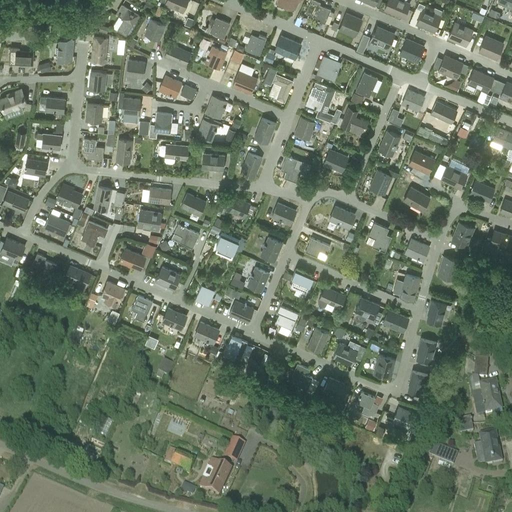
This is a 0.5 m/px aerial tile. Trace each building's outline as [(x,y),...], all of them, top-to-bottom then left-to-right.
[(183,11),(187,0),(159,0),(159,1),(183,11)] [(276,0),(276,2),(280,3),(292,8),(294,8),(297,2),(296,1),(296,0),(276,0)] [(319,21),(324,23),(325,23),(329,12),(330,9),(317,4),(318,1),(315,0),(310,0),(306,11),(312,13),(310,17),(317,20),(317,21),(319,21)] [(403,18),(410,3),(402,0),(388,0),(384,9),(403,18)] [(147,2),(144,8),(150,11),(153,5),(147,2)] [(419,3),(416,9),(422,11),(423,9),(424,5),(419,3)] [(121,5),(117,13),(125,18),(118,30),(126,34),(129,36),(141,17),(138,15),(121,5)] [(480,5),(478,11),(485,14),(488,8),(480,5)] [(158,6),(155,13),(161,15),(164,8),(158,6)] [(422,11),(416,24),(423,26),(423,25),(427,26),(426,28),(434,31),(436,26),(440,19),(441,17),(423,9),(422,11)] [(491,9),(488,15),(498,19),(500,13),(491,9)] [(329,12),(325,23),(328,25),(333,13),(329,12)] [(355,36),(361,20),(346,13),(339,29),(355,36)] [(211,18),(208,24),(212,26),(210,31),(220,36),(223,37),(229,24),(216,18),(215,20),(211,18)] [(159,40),(165,25),(151,19),(144,34),(159,40)] [(331,28),(331,29),(336,31),(339,24),(334,22),(331,28)] [(448,37),(454,40),(455,38),(458,40),(458,42),(466,45),(472,30),(454,22),(448,37)] [(369,41),(388,48),(390,44),(392,39),(394,34),(376,26),(369,41)] [(193,34),(190,40),(198,43),(200,38),(200,37),(193,34)] [(363,34),(359,43),(365,46),(369,36),(363,34)] [(251,35),(245,49),(259,54),(264,40),(266,38),(259,35),(258,38),(251,35)] [(281,36),(275,49),(294,58),(300,44),(281,36)] [(479,51),(485,53),(486,52),(489,53),(489,55),(497,58),(503,44),(485,36),(479,51)] [(59,41),(57,62),(72,58),(74,37),(59,41)] [(104,63),(107,38),(94,37),(91,62),(104,63)] [(132,37),(128,44),(133,46),(137,40),(132,37)] [(203,37),(200,46),(206,49),(210,40),(203,37)] [(230,37),(227,44),(234,47),(237,40),(230,37)] [(399,53),(417,61),(424,46),(406,39),(399,53)] [(190,53),(169,44),(164,56),(185,65),(190,53)] [(205,62),(205,63),(219,69),(226,52),(212,46),(210,51),(207,50),(205,56),(207,57),(205,62)] [(18,51),(18,48),(10,47),(9,63),(32,65),(33,52),(18,51)] [(267,48),(262,59),(264,60),(267,52),(272,54),(274,50),(267,48)] [(234,51),(230,60),(239,64),(243,55),(234,51)] [(267,52),(264,60),(270,62),(273,54),(272,54),(267,52)] [(438,70),(456,78),(459,72),(462,64),(462,63),(444,55),(438,70)] [(323,56),(317,71),(329,76),(335,74),(340,62),(323,56)] [(142,77),(145,62),(128,60),(126,75),(142,77)] [(48,61),(38,64),(41,72),(50,70),(48,61)] [(462,64),(459,72),(465,74),(468,66),(462,64)] [(473,69),(467,83),(487,91),(488,89),(493,78),(473,69)] [(250,93),(257,78),(239,70),(232,85),(233,85),(233,84),(245,89),(244,90),(250,93)] [(104,90),(106,73),(90,72),(89,88),(104,90)] [(377,78),(364,73),(355,91),(369,97),(377,78)] [(276,74),(272,81),(282,85),(276,98),(284,101),(292,81),(276,74)] [(175,97),(181,83),(181,82),(165,75),(159,90),(175,97)] [(312,86),(305,105),(320,110),(327,92),(325,91),(327,86),(316,82),(314,86),(312,86)] [(454,82),(450,91),(456,94),(460,84),(454,82)] [(500,94),(500,97),(511,101),(511,86),(511,85),(511,84),(506,82),(505,83),(500,94)] [(147,83),(142,89),(146,92),(151,86),(147,83)] [(185,84),(183,89),(193,94),(196,88),(185,84)] [(12,93),(12,94),(0,99),(0,102),(3,112),(27,103),(21,89),(12,93)] [(408,89),(401,104),(418,111),(424,96),(408,89)] [(354,93),(351,100),(360,104),(363,97),(354,93)] [(487,94),(483,103),(488,105),(491,96),(487,94)] [(220,118),(226,101),(212,95),(205,112),(220,118)] [(45,111),(63,112),(65,98),(47,97),(40,96),(40,102),(46,103),(45,111)] [(122,113),(121,120),(137,121),(138,114),(140,99),(123,97),(122,113)] [(436,102),(431,113),(451,123),(456,111),(436,102)] [(85,120),(101,122),(103,105),(87,104),(85,120)] [(357,111),(348,107),(341,125),(353,130),(354,127),(364,131),(367,122),(354,117),(357,111)] [(392,107),(387,119),(393,122),(398,110),(392,107)] [(333,114),(330,121),(335,123),(341,110),(336,108),(334,115),(333,114)] [(162,120),(162,115),(156,114),(154,132),(170,133),(172,121),(162,120)] [(294,134),(303,137),(309,139),(315,123),(310,120),(300,117),(294,134)] [(234,118),(231,125),(238,128),(240,121),(234,118)] [(262,118),(254,138),(267,143),(275,123),(262,118)] [(203,119),(196,136),(211,142),(217,125),(203,119)] [(140,120),(139,133),(148,134),(149,121),(140,120)] [(426,126),(420,130),(424,136),(430,132),(426,126)] [(460,126),(457,133),(464,137),(467,129),(462,127),(460,126)] [(511,147),(511,133),(497,127),(492,140),(511,148),(511,147)] [(400,136),(387,130),(378,150),(392,156),(400,136)] [(26,133),(17,131),(14,146),(23,147),(26,133)] [(60,149),(61,135),(36,132),(36,138),(42,139),(42,147),(60,149)] [(404,133),(402,138),(410,141),(412,136),(404,133)] [(96,139),(84,138),(82,152),(87,152),(87,158),(102,160),(104,147),(95,146),(96,139)] [(116,161),(129,163),(131,140),(119,139),(116,161)] [(161,155),(164,155),(163,162),(165,163),(172,164),(174,163),(174,158),(187,159),(188,146),(166,144),(166,146),(162,145),(160,146),(159,154),(161,155)] [(347,157),(330,149),(323,164),(341,171),(347,157)] [(428,173),(432,164),(434,159),(415,150),(413,155),(408,164),(428,173)] [(248,152),(240,172),(254,177),(262,158),(248,152)] [(224,155),(203,153),(202,168),(223,170),(224,155)] [(286,155),(280,170),(286,172),(283,177),(297,182),(301,170),(294,167),(297,160),(291,158),(292,157),(290,156),(290,157),(286,155)] [(24,172),(45,176),(47,162),(26,158),(24,172)] [(503,158),(500,164),(508,167),(510,161),(503,158)] [(466,175),(447,165),(441,179),(460,188),(462,184),(463,185),(464,183),(463,183),(466,175)] [(369,187),(384,194),(392,176),(377,170),(369,187)] [(7,176),(4,182),(15,187),(18,180),(11,177),(11,178),(7,176)] [(489,201),(494,188),(474,180),(469,193),(489,201)] [(77,207),(82,194),(72,190),(73,188),(63,184),(57,198),(77,207)] [(92,208),(94,208),(106,211),(111,189),(99,186),(97,186),(92,208)] [(148,201),(170,204),(171,190),(150,187),(148,201)] [(411,187),(403,200),(422,210),(429,197),(411,187)] [(3,203),(23,212),(28,200),(8,191),(3,203)] [(117,191),(115,198),(122,199),(124,193),(117,191)] [(200,215),(201,211),(206,202),(187,193),(182,202),(180,206),(200,215)] [(48,196),(45,204),(53,207),(56,200),(48,196)] [(225,209),(244,217),(250,204),(231,196),(225,209)] [(511,202),(504,199),(500,211),(511,215),(511,202)] [(272,216),(290,224),(296,211),(277,203),(272,216)] [(86,205),(84,211),(91,214),(93,208),(86,205)] [(354,214),(335,206),(329,219),(349,228),(354,214)] [(138,225),(158,229),(160,213),(141,210),(138,225)] [(82,212),(77,224),(82,226),(84,222),(87,215),(87,214),(82,212)] [(70,223),(50,214),(44,227),(64,236),(70,223)] [(221,227),(224,221),(217,218),(213,224),(221,227)] [(89,221),(85,229),(91,231),(86,242),(94,246),(99,234),(104,236),(107,229),(89,221)] [(459,222),(451,240),(466,246),(473,228),(459,222)] [(199,233),(178,223),(174,233),(182,236),(179,242),(192,248),(199,233)] [(376,238),(373,246),(384,250),(390,236),(385,234),(387,228),(374,223),(369,235),(376,238)] [(212,225),(209,233),(214,235),(215,233),(218,234),(221,228),(212,225)] [(511,250),(511,247),(511,246),(511,236),(507,235),(505,234),(493,231),(490,240),(489,243),(511,250)] [(218,245),(215,251),(231,258),(238,242),(220,234),(217,241),(219,242),(218,245)] [(150,235),(148,242),(156,243),(157,236),(150,235)] [(268,237),(260,255),(274,261),(282,243),(268,237)] [(327,252),(330,245),(311,237),(305,251),(317,257),(320,251),(328,254),(328,253),(327,252)] [(0,240),(0,258),(12,264),(13,261),(17,263),(21,255),(25,246),(6,238),(4,242),(0,240)] [(404,253),(423,261),(429,246),(411,239),(404,253)] [(240,240),(236,249),(241,251),(245,242),(240,240)] [(165,241),(159,245),(163,251),(169,247),(165,241)] [(145,242),(143,247),(148,249),(146,255),(151,257),(156,247),(145,242)] [(119,261),(140,270),(145,257),(124,248),(119,261)] [(471,248),(469,255),(473,256),(477,258),(478,255),(479,251),(471,248)] [(369,257),(355,251),(350,262),(357,265),(354,272),(366,277),(372,264),(367,262),(369,257)] [(482,252),(480,259),(489,262),(491,254),(482,252)] [(37,253),(33,262),(32,266),(38,268),(36,272),(43,275),(45,276),(50,278),(52,273),(56,264),(43,258),(44,256),(37,253)] [(459,260),(444,256),(442,255),(436,274),(437,275),(454,280),(459,260)] [(66,275),(65,277),(78,283),(75,288),(83,292),(85,286),(87,283),(90,274),(70,265),(66,275)] [(180,274),(162,266),(156,281),(174,289),(180,274)] [(261,291),(269,273),(255,267),(247,285),(261,291)] [(294,277),(290,286),(305,293),(306,293),(313,277),(295,269),(292,276),(294,277)] [(286,272),(283,277),(290,280),(292,277),(292,275),(286,272)] [(404,273),(398,295),(400,296),(413,300),(419,278),(411,276),(404,273)] [(117,306),(120,298),(124,289),(107,281),(103,291),(101,295),(106,297),(104,301),(117,306)] [(208,305),(214,291),(201,285),(195,299),(208,305)] [(228,287),(224,298),(231,301),(235,290),(228,287)] [(325,305),(327,302),(340,308),(345,296),(324,287),(319,299),(317,302),(318,304),(323,306),(325,305)] [(88,298),(85,306),(91,309),(94,301),(96,295),(91,293),(88,298)] [(146,316),(148,310),(152,301),(138,295),(131,309),(137,312),(134,317),(144,321),(145,319),(146,319),(147,316),(146,316)] [(382,313),(376,311),(379,305),(360,297),(355,311),(359,312),(358,316),(358,319),(362,320),(364,319),(366,315),(373,318),(372,322),(377,324),(382,313)] [(431,300),(428,310),(427,315),(428,315),(426,321),(441,324),(446,304),(431,300)] [(247,322),(253,309),(235,301),(229,314),(247,322)] [(298,313),(280,305),(277,312),(279,313),(275,322),(291,329),(298,313)] [(181,329),(182,325),(186,316),(168,308),(164,317),(162,321),(181,329)] [(403,331),(404,327),(408,318),(388,309),(383,323),(403,331)] [(299,323),(295,330),(301,333),(305,325),(309,317),(302,314),(299,323)] [(336,314),(328,316),(331,324),(338,322),(336,314)] [(213,343),(215,339),(219,330),(200,322),(194,335),(213,343)] [(315,326),(307,346),(320,352),(328,332),(315,326)] [(338,326),(335,333),(342,336),(345,329),(338,326)] [(368,328),(365,335),(371,337),(374,330),(368,328)] [(78,343),(82,335),(74,332),(71,340),(78,343)] [(376,332),(374,337),(380,340),(382,335),(376,332)] [(178,334),(176,340),(182,343),(184,337),(178,334)] [(227,344),(223,353),(234,358),(235,355),(240,358),(243,351),(247,342),(231,335),(227,344)] [(421,338),(418,348),(417,352),(418,353),(416,359),(430,362),(436,342),(421,338)] [(339,343),(333,357),(351,365),(355,356),(360,359),(365,348),(350,341),(347,346),(339,343)] [(377,350),(379,344),(371,341),(369,348),(377,350)] [(474,363),(473,377),(486,378),(487,360),(489,360),(490,352),(488,352),(488,349),(475,348),(475,350),(474,358),(474,363)] [(379,354),(373,373),(389,378),(395,359),(379,354)] [(265,355),(260,365),(265,367),(270,357),(265,355)] [(163,361),(158,372),(168,376),(173,365),(163,361)] [(289,384),(295,386),(306,391),(308,386),(312,377),(307,375),(310,369),(297,364),(292,376),(293,376),(289,384)] [(259,369),(256,376),(261,378),(264,372),(259,369)] [(412,370),(409,380),(407,391),(422,395),(427,374),(412,370)] [(342,399),(343,395),(347,385),(329,377),(323,391),(342,399)] [(475,416),(485,414),(491,412),(492,416),(502,414),(500,407),(501,407),(495,381),(486,383),(479,384),(478,384),(478,383),(469,384),(475,416)] [(361,412),(364,414),(373,418),(379,405),(373,402),(375,397),(361,391),(356,402),(364,406),(361,412)] [(331,416),(339,419),(345,405),(337,402),(331,416)] [(394,416),(393,421),(395,422),(393,426),(399,429),(401,424),(412,429),(414,425),(418,416),(398,407),(394,416)] [(243,411),(238,420),(249,426),(254,417),(243,411)] [(470,417),(457,420),(458,424),(458,426),(465,426),(471,425),(470,419),(470,417)] [(367,421),(364,429),(371,432),(373,427),(375,428),(377,425),(367,421)] [(465,426),(458,426),(458,428),(459,434),(472,431),(471,425),(465,426)] [(378,426),(375,433),(381,436),(382,436),(385,429),(378,426)] [(482,450),(474,452),(477,465),(485,464),(485,465),(492,464),(491,461),(493,461),(492,459),(501,458),(495,431),(485,433),(479,435),(481,443),(482,450)] [(236,463),(245,443),(232,437),(223,457),(236,463)] [(457,454),(430,442),(425,454),(452,465),(457,454)] [(170,449),(164,461),(189,473),(195,460),(170,449)] [(218,496),(222,486),(230,469),(211,461),(199,487),(218,496)]
